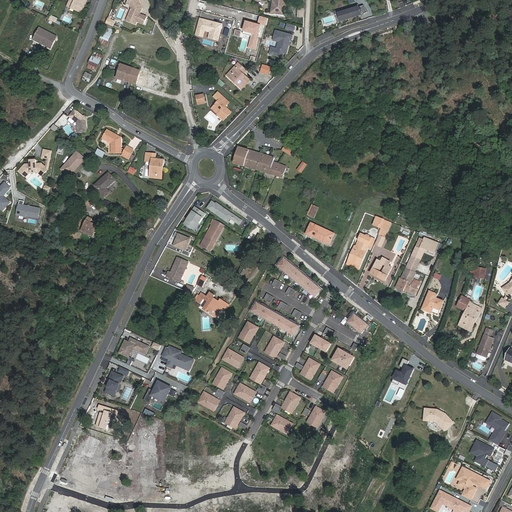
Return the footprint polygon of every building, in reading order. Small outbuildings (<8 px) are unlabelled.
[(81,12),(86,0),(70,0),(69,4),(72,8),(81,12)] [(128,0),(127,4),(130,5),(131,8),(128,17),(137,21),(144,24),(147,17),(140,14),(142,9),(142,7),(140,7),(139,4),(140,4),(138,0),(128,0)] [(284,15),(286,0),(274,0),(275,1),(273,1),(272,13),(284,15)] [(342,11),(344,19),(361,14),(360,12),(362,11),(363,14),(367,11),(364,5),(342,11)] [(204,38),(205,33),(206,28),(213,30),(212,34),(211,39),(219,41),(223,26),(201,20),(197,36),(204,38)] [(261,26),(253,24),(247,23),(244,32),(253,34),(252,37),(249,48),(255,50),(261,26)] [(105,27),(99,42),(107,46),(113,31),(105,27)] [(49,47),(54,36),(39,28),(33,40),(49,47)] [(277,30),(275,36),(281,38),(280,41),(278,49),(272,48),(270,54),(283,57),(284,53),(287,54),(289,45),(288,45),(289,41),(290,42),(291,39),(292,39),(293,35),(277,30)] [(95,70),(102,56),(94,52),(89,63),(90,64),(88,67),(95,70)] [(238,81),(236,83),(242,89),(250,80),(242,73),(245,69),(238,63),(236,66),(237,67),(231,74),(238,81)] [(117,78),(134,83),(139,70),(121,64),(119,71),(117,78)] [(268,74),(270,66),(263,64),(261,71),(268,74)] [(227,75),(236,83),(238,81),(231,74),(237,67),(236,66),(227,75)] [(85,72),(81,80),(89,83),(92,74),(85,72)] [(219,112),(218,114),(224,120),(231,112),(225,106),(229,102),(223,96),(218,91),(214,96),(219,100),(213,106),(219,112)] [(204,95),(197,96),(198,105),(206,104),(204,95)] [(211,108),(218,114),(219,112),(213,106),(211,108)] [(75,109),(69,116),(77,123),(77,132),(86,132),(86,121),(85,121),(83,117),(84,116),(75,109)] [(111,143),(112,153),(122,153),(121,137),(107,130),(103,138),(111,143)] [(127,146),(123,155),(130,158),(134,150),(127,146)] [(293,151),(285,146),(283,150),(291,155),(293,151)] [(235,163),(283,177),(286,166),(273,162),(274,157),(239,147),(235,163)] [(36,164),(36,160),(35,160),(32,160),(30,160),(31,164),(25,164),(19,171),(26,177),(30,173),(37,172),(37,169),(41,169),(45,173),(48,169),(52,151),(44,149),(42,157),(48,158),(46,167),(42,163),(36,164)] [(71,172),(84,157),(77,151),(64,166),(71,172)] [(152,162),(150,174),(161,175),(162,165),(164,165),(164,160),(155,158),(156,154),(146,153),(145,161),(152,162)] [(69,176),(85,158),(84,157),(71,172),(64,166),(61,169),(69,176)] [(307,165),(303,162),(298,170),(301,172),(307,165)] [(161,175),(150,174),(150,177),(163,178),(164,165),(162,165),(161,175)] [(109,173),(95,185),(105,196),(110,192),(106,188),(115,180),(109,173)] [(51,190),(59,194),(62,187),(55,183),(51,190)] [(0,208),(3,211),(10,203),(3,197),(10,189),(10,188),(5,184),(0,189),(0,208)] [(20,201),(17,215),(27,217),(29,216),(39,218),(41,209),(24,206),(25,202),(20,201)] [(215,203),(212,201),(208,206),(208,208),(219,215),(226,220),(229,219),(230,218),(239,224),(241,220),(217,203),(215,203)] [(195,206),(184,223),(191,228),(196,226),(205,213),(195,206)] [(318,208),(314,206),(310,215),(314,217),(318,208)] [(93,231),(96,225),(90,222),(92,219),(88,217),(81,231),(93,236),(95,232),(93,231)] [(210,224),(212,224),(200,245),(210,251),(212,249),(224,226),(225,225),(218,221),(217,221),(213,219),(210,224)] [(388,221),(385,220),(383,225),(378,236),(384,238),(386,233),(383,232),(388,221)] [(306,233),(330,244),(334,233),(311,223),(306,233)] [(185,250),(189,238),(178,234),(173,245),(183,249),(181,253),(189,256),(191,252),(185,250)] [(357,247),(351,261),(361,265),(367,251),(366,250),(371,238),(369,237),(370,236),(367,235),(367,236),(363,235),(358,247),(357,247)] [(435,253),(439,244),(425,238),(421,247),(426,249),(435,253)] [(416,245),(411,256),(421,260),(426,249),(421,247),(416,245)] [(349,260),(351,261),(357,247),(354,246),(349,260)] [(406,268),(415,272),(421,260),(411,256),(406,268)] [(188,262),(178,257),(174,264),(175,266),(174,268),(172,269),(171,272),(168,271),(166,275),(179,281),(188,262)] [(278,266),(316,298),(323,290),(319,287),(320,285),(315,281),(314,283),(307,276),(308,275),(303,271),(302,272),(295,266),(296,265),(291,260),(290,262),(285,258),(278,266)] [(371,273),(385,281),(392,267),(389,266),(391,262),(384,258),(382,262),(378,260),(371,273)] [(484,279),(486,268),(476,267),(474,277),(484,279)] [(407,290),(415,293),(417,289),(418,286),(411,283),(412,279),(415,272),(406,268),(401,279),(400,278),(396,288),(406,292),(407,290)] [(276,279),(273,285),(279,289),(283,283),(276,279)] [(508,296),(508,297),(511,293),(511,284),(510,282),(502,288),(506,294),(508,296)] [(290,287),(287,293),(293,297),(297,291),(290,287)] [(438,295),(430,291),(423,309),(431,313),(434,307),(441,310),(444,301),(436,298),(438,295)] [(217,317),(223,307),(226,303),(221,299),(219,302),(213,298),(215,295),(210,292),(207,297),(204,295),(203,298),(204,299),(208,301),(210,302),(207,306),(211,309),(209,313),(217,317)] [(201,304),(204,299),(203,298),(204,295),(201,293),(196,301),(201,304)] [(268,294),(264,300),(271,304),(274,298),(268,294)] [(304,295),(301,301),(308,305),(311,299),(304,295)] [(462,298),(460,306),(462,308),(461,310),(466,312),(461,322),(469,326),(473,318),(476,320),(480,312),(475,309),(477,306),(471,303),(462,298)] [(504,299),(500,305),(505,308),(509,302),(505,300),(504,299)] [(203,309),(209,313),(211,309),(207,306),(210,302),(208,301),(203,309)] [(252,312),(295,336),(300,327),(296,324),(297,322),(292,319),(290,321),(282,316),(283,314),(280,313),(277,311),(276,313),(268,308),(269,307),(264,304),(263,305),(258,302),(252,312)] [(282,302),(278,308),(285,312),(289,306),(282,302)] [(296,310),(292,316),(299,320),(303,314),(296,310)] [(373,328),(353,312),(348,318),(351,320),(349,323),(354,327),(353,329),(357,332),(358,330),(363,335),(366,331),(369,334),(373,328)] [(471,331),(476,320),(473,318),(469,326),(461,322),(459,325),(471,331)] [(252,340),(259,328),(249,322),(242,334),(244,335),(244,337),(249,340),(250,338),(252,340)] [(334,332),(328,328),(324,334),(331,338),(334,332)] [(242,334),(240,338),(250,343),(252,340),(250,338),(249,340),(244,337),(244,335),(242,334)] [(485,335),(477,353),(476,356),(477,358),(484,360),(486,360),(487,357),(489,352),(489,351),(489,349),(490,349),(494,339),(490,337),(485,335)] [(317,336),(312,344),(328,353),(333,345),(328,342),(329,340),(323,337),(322,339),(317,336)] [(278,354),(285,343),(275,337),(268,349),(270,350),(270,352),(275,355),(276,353),(278,354)] [(132,338),(130,342),(126,340),(124,346),(125,346),(123,349),(122,348),(120,353),(129,357),(134,348),(146,354),(150,347),(132,338)] [(169,349),(167,348),(163,356),(170,359),(169,363),(168,366),(173,368),(174,364),(178,365),(185,368),(185,366),(190,369),(194,359),(185,355),(184,356),(181,355),(181,354),(182,351),(170,346),(169,349)] [(229,349),(223,359),(235,366),(236,364),(238,365),(241,359),(239,358),(241,356),(229,349)] [(268,349),(266,352),(276,358),(278,354),(276,353),(275,355),(270,352),(270,350),(268,349)] [(349,366),(350,367),(355,358),(351,356),(352,354),(345,350),(344,351),(340,349),(335,358),(336,359),(335,362),(347,369),(349,366)] [(245,358),(241,356),(239,358),(241,359),(238,365),(236,364),(235,366),(239,368),(245,358)] [(408,384),(416,368),(411,365),(411,366),(408,365),(409,364),(411,360),(405,357),(401,365),(406,368),(404,372),(399,370),(393,381),(400,384),(402,381),(408,384)] [(314,376),(320,365),(310,359),(304,371),(306,372),(305,374),(310,377),(311,375),(314,376)] [(263,380),(270,369),(260,363),(253,375),(256,376),(255,378),(260,381),(261,379),(263,380)] [(131,371),(121,367),(119,371),(129,376),(131,371)] [(226,385),(233,374),(222,368),(216,380),(218,381),(217,383),(223,386),(224,384),(226,385)] [(106,392),(115,396),(117,391),(118,392),(119,391),(122,386),(121,385),(120,384),(124,377),(113,371),(109,379),(111,380),(106,392)] [(304,371),(301,374),(312,380),(314,376),(311,375),(310,377),(305,374),(306,372),(304,371)] [(336,389),(343,378),(333,372),(326,383),(328,385),(327,386),(333,390),(334,388),(336,389)] [(253,375),(251,378),(261,384),(263,380),(261,379),(260,381),(255,378),(256,376),(253,375)] [(216,380),(214,383),(224,389),(226,385),(224,384),(223,386),(217,383),(218,381),(216,380)] [(150,388),(144,400),(149,403),(153,395),(163,401),(165,397),(167,397),(168,395),(174,397),(177,391),(162,384),(163,383),(159,381),(156,387),(157,388),(156,391),(150,388)] [(326,383),(324,387),(334,393),(336,389),(334,388),(333,390),(327,386),(328,385),(326,383)] [(241,384),(235,394),(247,401),(248,398),(250,399),(253,394),(251,393),(253,391),(241,384)] [(256,393),(253,391),(251,393),(253,394),(250,399),(248,398),(247,401),(251,403),(256,393)] [(205,392),(199,402),(211,409),(212,406),(214,407),(217,402),(215,401),(216,399),(205,392)] [(294,410),(301,398),(291,393),(284,404),(287,406),(286,407),(291,410),(292,409),(294,410)] [(220,401),(216,399),(215,401),(217,402),(214,407),(212,406),(211,409),(214,411),(220,401)] [(113,409),(106,406),(99,404),(98,408),(104,410),(104,413),(101,412),(96,425),(100,426),(107,428),(112,413),(113,409)] [(284,404),(282,407),(282,408),(292,414),(294,410),(292,409),(291,410),(286,407),(287,406),(284,404)] [(238,425),(245,413),(235,407),(228,419),(230,420),(229,422),(235,425),(236,423),(238,425)] [(318,423),(320,425),(327,413),(317,407),(310,419),(312,420),(311,422),(317,425),(318,423)] [(425,410),(424,422),(434,422),(438,424),(445,431),(454,423),(445,415),(437,411),(425,410)] [(495,429),(490,441),(498,445),(504,434),(503,433),(508,424),(499,419),(500,418),(490,413),(487,419),(491,420),(488,426),(495,429)] [(278,416),(272,426),(284,432),(285,430),(287,431),(290,426),(288,425),(290,422),(278,416)] [(228,419),(226,423),(236,429),(238,425),(236,423),(235,425),(229,422),(230,420),(228,419)] [(317,425),(311,422),(312,420),(310,419),(308,422),(318,428),(320,425),(318,423),(317,425)] [(293,424),(290,422),(288,425),(290,426),(287,431),(285,430),(284,432),(287,435),(293,424)] [(482,465),(496,472),(499,465),(486,459),(488,455),(491,457),(495,449),(477,440),(472,451),(479,455),(482,465)] [(479,455),(472,451),(471,453),(477,456),(475,461),(482,465),(479,455)] [(487,489),(491,481),(463,467),(460,472),(464,474),(461,481),(459,485),(466,489),(464,492),(472,497),(476,489),(472,487),(474,483),(475,482),(478,483),(477,484),(487,489)] [(465,511),(468,511),(472,506),(440,490),(431,508),(438,511),(440,508),(439,508),(442,502),(454,508),(454,509),(459,511),(461,511),(462,510),(465,511)]
